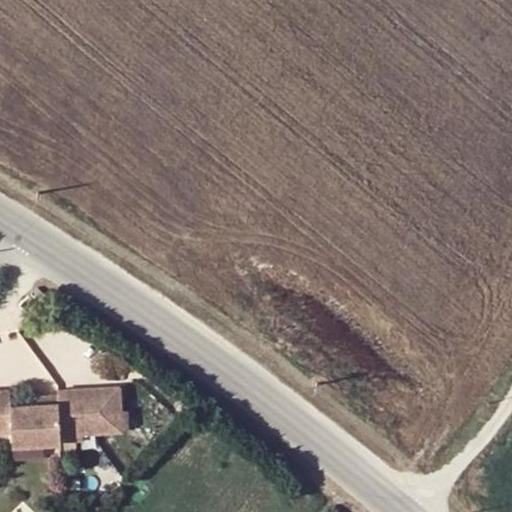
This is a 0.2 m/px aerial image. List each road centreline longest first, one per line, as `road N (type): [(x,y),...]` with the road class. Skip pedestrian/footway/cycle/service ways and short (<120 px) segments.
road 1 (tertiary): [(0,218),(131,305),(400,511)]
road 2 (residential): [(415,511),(480,434),(511,361)]
